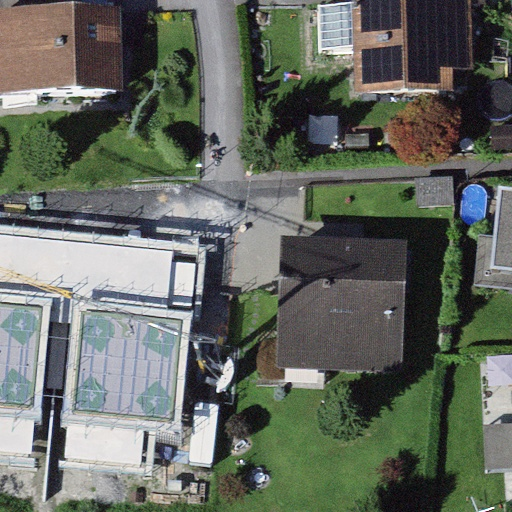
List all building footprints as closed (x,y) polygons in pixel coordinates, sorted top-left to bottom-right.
[(475,11),(367,15),(370,98),(478,94),(475,11)] [(130,20),(0,26),(0,95),(1,113),(134,106),(130,20)] [(413,377),(417,245),(293,240),(288,373),(413,377)] [(146,270),(35,272),(36,352),(148,350),(146,270)] [(511,419),(485,420),(487,471),(511,469),(511,419)]
